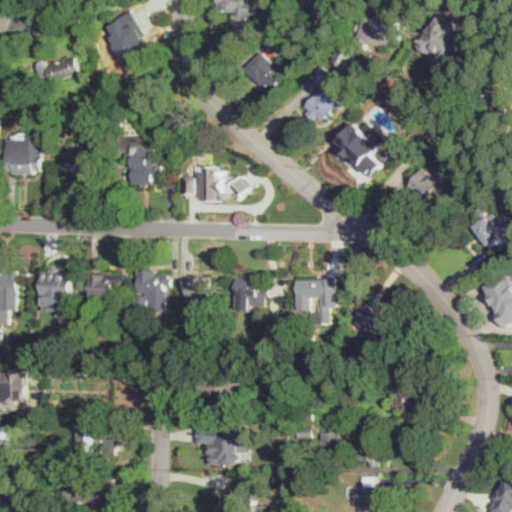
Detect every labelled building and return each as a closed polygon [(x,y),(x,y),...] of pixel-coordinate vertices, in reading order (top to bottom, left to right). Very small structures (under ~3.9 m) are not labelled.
[(250,0),(248,13),(227,9),(228,3),(220,2),(220,0),(250,0)] [(348,0),(339,19),(326,13),(322,19),(313,15),(318,4),(312,1),(312,0),(348,0)] [(380,13),(401,21),(397,30),(404,33),(401,40),(396,38),(392,47),(383,43),(382,45),(361,37),(370,13),(379,17),(380,13)] [(139,50),(127,61),(103,37),(115,25),(139,50)] [(433,38),(440,41),(441,39),(458,47),(457,49),(464,53),(455,71),(440,64),(442,60),(432,56),(433,54),(427,51),(433,38)] [(360,52),(350,70),(335,62),(345,44),(360,52)] [(278,65),(284,58),(295,69),(272,93),(248,70),(265,52),(278,65)] [(78,59),(82,73),(54,82),(52,76),(45,79),(39,62),(47,60),(50,68),(78,59)] [(326,89),(313,77),(324,65),(336,77),(326,89)] [(398,81),(394,86),(389,82),(393,77),(398,81)] [(336,87),(347,97),(343,102),(344,103),(343,104),(345,105),(341,109),(337,106),(324,120),(320,116),(317,119),(310,113),(313,110),(309,106),(325,88),(330,93),(336,87)] [(511,93),(511,113),(485,106),(491,88),(511,93)] [(182,119),(168,131),(153,112),(167,100),(182,119)] [(422,120),(412,130),(399,117),(410,107),(422,120)] [(126,127),(126,133),(117,133),(117,112),(125,112),(124,127),(126,127)] [(446,117),(438,130),(433,127),(441,114),(446,117)] [(372,153),(356,135),(374,116),(392,135),(372,153)] [(435,142),(431,147),(425,143),(429,137),(435,142)] [(92,142),(92,146),(103,146),(104,171),(97,171),(97,174),(88,174),(88,176),(85,176),(85,174),(76,175),(76,170),(67,170),(67,163),(70,163),(70,146),(82,146),(82,142),(92,142)] [(44,171),(37,170),(37,173),(30,173),(30,175),(25,175),(25,174),(17,173),(17,171),(10,171),(11,148),(18,148),(18,153),(45,154),(44,171)] [(165,166),(164,184),(134,183),(135,166),(142,167),(143,149),(157,149),(157,166),(165,166)] [(231,172),(227,171),(226,187),(233,188),(238,182),(249,192),(240,201),(231,194),(211,193),(211,188),(204,187),(205,162),(211,163),(212,157),(231,158),(231,172)] [(424,168),(435,177),(437,174),(442,177),(440,180),(446,184),(440,192),(437,190),(430,199),(411,185),(424,168)] [(491,209),(482,197),(472,204),(481,216),(491,209)] [(508,243),(500,248),(496,242),(491,245),(479,227),(491,218),(490,216),(498,210),(511,229),(511,231),(504,237),(508,243)] [(0,270),(21,270),(20,310),(12,310),(12,324),(0,323),(0,270)] [(74,298),(65,298),(65,289),(45,289),(45,272),(74,273),(74,298)] [(130,275),(130,292),(123,291),(123,303),(113,302),(113,306),(109,306),(109,302),(106,302),(106,297),(92,296),(93,273),(130,275)] [(162,275),(162,278),(168,278),(167,289),(170,289),(169,311),(152,310),(152,300),(151,300),(150,317),(138,317),(139,296),(149,296),(149,292),(142,292),(142,275),(152,275),(152,273),(157,273),(156,275),(162,275)] [(511,323),(506,326),(499,310),(502,309),(499,304),(498,304),(497,303),(493,294),(494,293),(490,285),(511,274),(511,323)] [(255,276),(255,278),(264,278),(264,287),(273,287),(273,297),(269,297),(269,306),(254,305),(254,312),(240,312),(240,278),(249,278),(249,276),(255,276)] [(213,278),(211,307),(189,306),(190,277),(213,278)] [(340,279),(340,296),(341,296),(341,301),(340,301),(340,306),(336,306),(336,308),(333,308),(333,313),(321,313),(321,306),(324,306),(324,298),(314,298),(314,312),(297,312),(297,280),(324,280),(324,279),(340,279)] [(376,334),(355,320),(369,300),(385,312),(382,317),(386,320),(376,334)] [(282,335),(281,358),(264,357),(258,356),(259,350),(264,350),(264,349),(262,348),(263,340),(264,340),(264,334),(282,335)] [(113,348),(112,365),(91,364),(91,353),(97,353),(98,347),(113,348)] [(116,401),(113,401),(113,410),(94,410),(95,378),(106,378),(106,384),(114,384),(113,397),(116,397),(116,401)] [(240,378),(243,413),(232,413),(231,411),(225,412),(225,402),(221,403),(220,395),(202,396),(202,381),(240,378)] [(418,409),(395,409),(395,401),(400,401),(400,383),(421,383),(421,398),(418,398),(418,409)] [(0,391),(13,391),(13,412),(0,412),(0,391)] [(323,420),(309,422),(308,415),(322,413),(323,420)] [(315,425),(315,438),(300,438),(301,424),(315,425)] [(11,446),(0,446),(0,425),(11,426),(11,446)] [(113,430),(112,463),(96,463),(96,458),(91,458),(92,429),(113,430)] [(246,462),(223,464),(220,432),(251,429),(254,454),(246,454),(246,462)] [(343,432),(343,446),(326,445),(326,432),(343,432)] [(387,452),(382,452),(382,466),(372,466),(372,459),(360,458),(361,432),(383,433),(383,439),(385,439),(385,446),(387,446),(387,452)] [(66,474),(62,479),(58,476),(63,471),(66,474)] [(285,476),(284,485),(275,484),(276,475),(285,476)] [(511,476),(511,505),(499,499),(504,488),(505,489),(511,476)] [(0,477),(13,477),(13,492),(15,492),(15,499),(14,499),(14,508),(0,508),(0,477)] [(117,477),(117,493),(112,493),(112,510),(101,510),(101,503),(73,503),(73,498),(71,498),(71,487),(74,487),(74,480),(77,480),(77,477),(117,477)] [(379,486),(381,486),(381,511),(363,511),(363,504),(359,504),(359,486),(366,486),(366,477),(379,477),(379,486)] [(261,487),(254,511),(224,511),(229,494),(239,497),(243,482),(261,487)]
